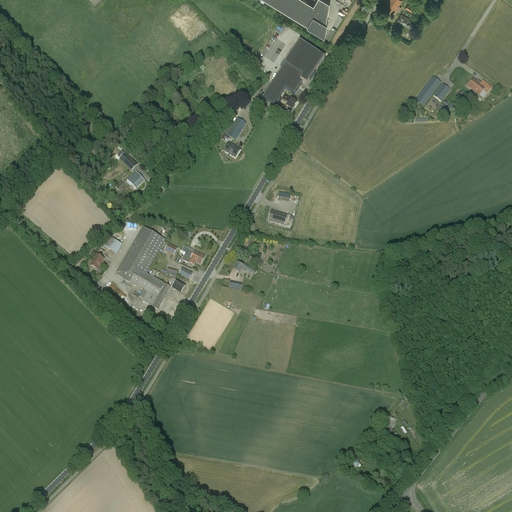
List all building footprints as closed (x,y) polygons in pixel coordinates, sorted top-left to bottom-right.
[(317,0),(313,6),(303,0),(264,0),(324,36),(329,7),(329,5),(328,4),(327,2),(322,0),(317,0)] [(392,14),(402,1),(400,0),(387,0),(382,7),(392,14)] [(412,14),(414,10),(408,5),(405,9),(412,14)] [(409,29),(414,21),(401,14),(397,22),(409,29)] [(324,59),(299,43),(262,99),(273,107),(285,89),(294,95),(302,83),(306,86),(309,82),(310,83),(314,76),(313,75),(324,59)] [(423,108),(441,83),(433,77),(414,101),(423,108)] [(479,97),(485,89),(489,92),(491,88),(484,83),(483,83),(482,82),(481,84),(474,79),(467,87),(479,97)] [(432,115),(450,90),(442,84),(424,108),(432,115)] [(461,106),(468,103),(463,92),(456,95),(461,106)] [(297,103),(291,99),(285,95),(282,99),(285,101),(286,100),(289,101),(286,107),(288,109),(287,110),(291,112),(297,103)] [(442,113),(448,104),(444,101),(438,110),(442,113)] [(449,114),(457,108),(453,103),(445,109),(449,114)] [(237,118),(226,136),(229,137),(235,141),(246,124),(237,118)] [(241,151),(229,144),(224,151),(236,159),(241,151)] [(128,168),(134,162),(125,152),(119,159),(128,168)] [(136,189),(144,181),(135,172),(127,181),(136,189)] [(118,191),(125,185),(122,181),(115,187),(118,191)] [(289,202),(291,195),(279,193),(278,201),(289,202)] [(285,226),(287,216),(271,211),(268,222),(285,226)] [(146,274),(166,241),(143,228),(115,275),(143,291),(141,295),(145,297),(142,302),(158,310),(170,288),(165,285),(146,274)] [(117,254),(121,246),(107,237),(103,245),(117,254)] [(173,256),(177,249),(168,244),(164,251),(173,256)] [(201,265),(202,263),(205,257),(195,251),(194,252),(188,249),(182,260),(188,264),(188,263),(193,266),(195,263),(201,265)] [(104,260),(97,256),(91,266),(98,270),(104,260)] [(244,265),(243,267),(238,264),(237,266),(237,265),(234,271),(239,274),(242,269),(250,273),(252,269),(244,265)] [(189,280),(193,274),(182,269),(179,275),(189,280)] [(181,293),(184,288),(175,282),(172,288),(181,293)] [(242,285),(230,282),(229,288),(240,291),(242,285)]
